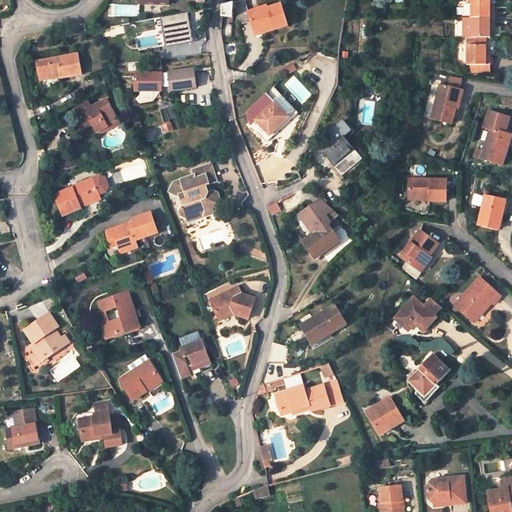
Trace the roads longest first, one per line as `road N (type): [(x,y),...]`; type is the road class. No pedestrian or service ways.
road 1 (residential): [(218,0),(223,91),(280,286),(249,395),(248,461),(238,481),(201,511)]
road 2 (residential): [(28,16),(7,52),(30,154),(18,179),(38,280)]
road 3 (unknown): [(223,492),(159,331)]
